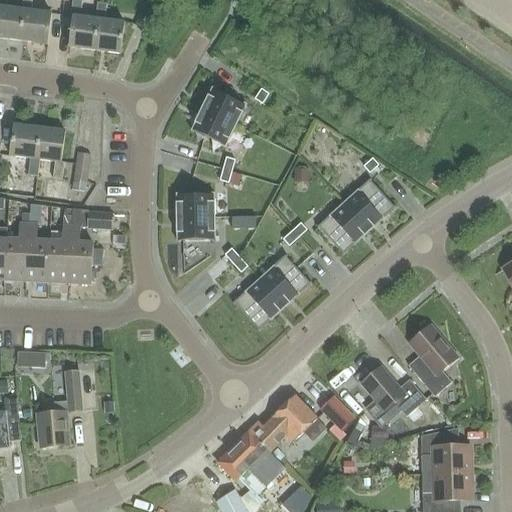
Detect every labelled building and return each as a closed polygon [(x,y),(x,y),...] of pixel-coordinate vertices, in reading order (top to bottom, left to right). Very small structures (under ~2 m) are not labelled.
[(0,39),(22,42),(26,11),(22,11),(6,9),(7,0),(0,0),(0,7),(1,8),(0,15),(0,39)] [(32,0),(23,0),(22,11),(26,11),(22,42),(48,45),(52,14),(46,13),(45,10),(37,9),(35,12),(31,11),(32,0)] [(160,0),(145,0),(134,25),(146,31),(158,6),(157,6),(160,0)] [(96,51),(99,20),(96,20),(80,18),(82,1),(73,1),(71,17),(73,17),(69,48),(96,51)] [(99,20),(96,51),(120,55),(124,23),(105,21),(107,5),(98,3),(96,20),(99,20)] [(202,110),(236,127),(247,106),(245,105),(245,106),(213,91),(214,90),(212,89),(202,110)] [(261,90),(255,100),(262,104),(268,94),(261,90)] [(226,149),(236,127),(202,110),(191,132),(193,133),(193,131),(225,147),(224,148),(226,149)] [(36,157),(40,129),(14,126),(10,157),(30,159),(28,176),(38,177),(40,161),(36,160),(36,157)] [(66,132),(40,129),(36,157),(36,160),(40,161),(55,163),(53,179),(62,180),(64,164),(61,163),(66,132)] [(77,154),(72,189),(85,191),(90,156),(77,154)] [(231,172),(234,161),(225,158),(222,170),(231,172)] [(372,159),(363,167),(370,174),(378,166),(372,159)] [(231,172),(222,170),(219,181),(228,183),(231,172)] [(308,184),(310,171),(294,170),(292,182),(308,184)] [(344,204),(368,234),(396,208),(395,207),(394,208),(371,182),(372,181),(371,180),(344,204)] [(177,219),(215,218),(215,194),(213,194),(213,196),(178,196),(178,195),(176,195),(177,219)] [(368,234),(344,204),(317,228),(318,229),(319,229),(343,254),(342,255),(343,257),(368,234)] [(29,215),(29,225),(26,282),(48,283),(49,241),(36,241),(37,225),(39,225),(40,206),(30,206),(29,215)] [(62,241),(49,241),(48,283),(69,284),(73,210),(63,209),(62,241)] [(80,243),(82,211),(73,210),(69,284),(91,285),(91,280),(96,280),(96,270),(91,270),(93,244),(80,243)] [(112,215),(88,213),(87,230),(112,231),(112,215)] [(177,219),(177,243),(179,243),(179,241),(214,241),(214,242),(215,242),(215,218),(177,219)] [(254,230),(254,218),(230,219),(230,230),(254,230)] [(5,281),(26,282),(29,225),(20,224),(19,240),(7,239),(5,281)] [(292,232),(298,238),(306,231),(300,224),(292,232)] [(298,238),(292,232),(283,240),(289,246),(298,238)] [(225,255),(233,264),(239,258),(231,249),(225,255)] [(260,280),(285,309),(312,284),(311,283),(310,284),(287,258),(287,257),(286,256),(260,280)] [(247,267),(239,258),(233,264),(241,273),(247,267)] [(511,263),(503,269),(511,285),(511,263)] [(285,309),(260,280),(233,304),(234,305),(235,305),(258,331),(257,331),(259,333),(285,309)] [(420,357),(408,367),(434,398),(452,383),(442,372),(458,359),(430,327),(410,345),(420,357)] [(32,368),(33,353),(17,353),(17,368),(32,368)] [(409,381),(400,389),(382,368),(361,385),(375,401),(365,409),(375,421),(386,422),(400,410),(406,418),(426,401),(409,381)] [(82,412),(79,372),(65,373),(68,403),(54,404),(55,414),(39,415),(42,449),(68,446),(65,413),(82,412)] [(0,395),(8,395),(7,381),(0,381),(0,395)] [(318,419),(295,396),(271,419),(272,420),(264,428),(262,425),(258,429),(261,431),(254,438),(270,454),(277,446),(284,439),(291,447),(318,419)] [(355,420),(332,397),(320,410),(342,433),(355,420)] [(8,443),(21,441),(17,399),(4,400),(5,413),(0,413),(0,449),(9,449),(8,443)] [(114,402),(104,403),(105,413),(114,413),(114,402)] [(262,425),(259,423),(217,463),(242,488),(245,485),(251,491),(240,500),(235,490),(216,502),(221,511),(257,511),(264,503),(257,497),(268,485),(274,491),(290,475),(270,454),(254,438),(261,431),(258,429),(262,425)] [(421,437),(421,457),(422,475),(471,474),(470,447),(459,447),(458,429),(421,437)] [(284,439),(277,446),(286,455),(293,448),(291,447),(284,439)] [(344,463),(344,475),(354,475),(353,463),(344,463)] [(472,501),(471,474),(422,475),(422,494),(423,511),(460,511),(460,501),(472,501)] [(332,511),(332,503),(316,504),(316,511),(332,511)]
